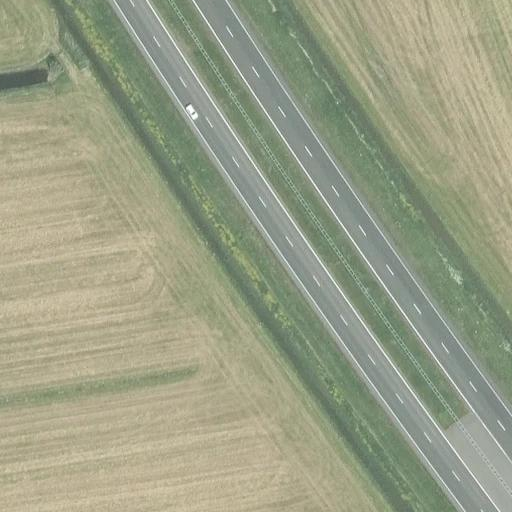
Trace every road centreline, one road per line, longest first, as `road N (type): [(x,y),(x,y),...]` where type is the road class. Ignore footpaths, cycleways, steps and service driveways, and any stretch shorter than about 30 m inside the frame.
road 1 (trunk): [(130,0),(320,290),(480,511)]
road 2 (trunk): [(511,441),(209,0)]
